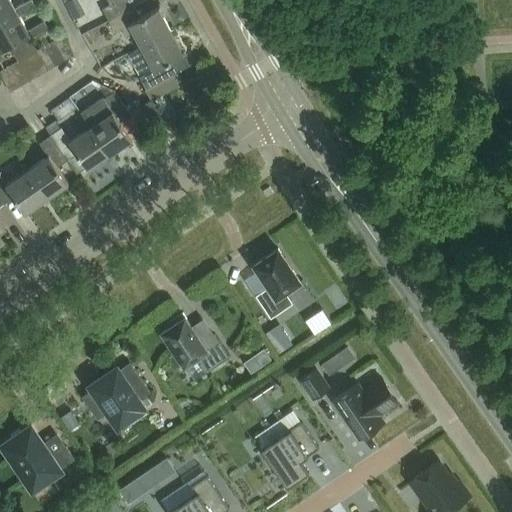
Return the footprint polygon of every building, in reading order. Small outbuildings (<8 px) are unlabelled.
[(27,0),(14,8),(10,0),(0,0),(0,20),(16,11),(19,16),(36,6),(32,0),(27,0)] [(76,0),(67,0),(65,1),(75,19),(84,14),(76,0)] [(94,28),(109,20),(135,6),(131,0),(115,0),(87,15),(94,28)] [(172,29),(159,6),(141,16),(135,6),(109,20),(115,31),(129,23),(141,46),(172,29)] [(27,30),(19,16),(16,11),(0,20),(0,50),(28,34),(31,38),(48,28),(44,20),(27,30)] [(172,29),(141,46),(153,67),(139,75),(151,97),(177,83),(166,63),(185,53),(172,29)] [(63,35),(54,40),(65,60),(75,55),(63,35)] [(54,40),(45,45),(56,65),(65,60),(54,40)] [(45,45),(36,50),(47,71),(56,65),(45,45)] [(17,61),(26,55),(28,54),(24,47),(13,53),(17,61)] [(37,76),(47,71),(36,50),(28,54),(26,55),(37,76)] [(28,81),(37,76),(26,55),(17,61),(28,81)] [(17,61),(8,66),(19,86),(28,81),(17,61)] [(8,66),(0,70),(0,74),(10,91),(19,86),(8,66)] [(101,84),(99,87),(106,96),(114,90),(101,84)] [(129,113),(115,91),(104,100),(101,96),(93,102),(103,118),(91,127),(110,154),(132,139),(121,123),(130,116),(131,116),(129,113)] [(136,99),(131,102),(135,108),(140,104),(136,99)] [(153,100),(142,107),(153,124),(164,117),(153,100)] [(164,117),(153,124),(157,130),(168,123),(164,117)] [(89,169),(110,154),(91,127),(70,141),(61,128),(50,135),(67,160),(78,153),(86,164),(89,169)] [(58,167),(67,160),(50,135),(39,143),(48,156),(28,170),(47,198),(69,183),(58,167)] [(78,153),(67,160),(75,171),(86,164),(78,153)] [(25,213),(47,198),(28,170),(7,185),(0,174),(0,197),(4,203),(14,196),(25,213)] [(278,248),(254,264),(269,286),(256,295),(271,318),(293,303),(285,291),(301,281),(278,248)] [(208,371),(228,356),(214,335),(204,342),(185,314),(160,331),(184,367),(199,357),(208,371)] [(278,351),(293,339),(282,325),(267,336),(278,351)] [(254,355),(243,362),(251,373),(261,366),(271,359),(264,348),(254,355)] [(330,358),(322,364),(329,374),(338,369),(330,358)] [(93,388),(82,395),(97,418),(108,411),(118,426),(145,407),(139,399),(149,391),(129,361),(118,368),(117,366),(90,384),(93,388)] [(313,398),(328,388),(316,370),(301,380),(313,398)] [(358,383),(334,399),(360,437),(383,422),(378,414),(398,401),(383,378),(363,392),(358,383)] [(71,410),(61,417),(69,429),(80,423),(71,410)] [(13,437),(4,443),(16,460),(12,463),(20,475),(24,473),(33,486),(51,474),(60,487),(84,471),(67,446),(52,456),(31,425),(22,431),(19,427),(10,433),(13,437)] [(307,431),(267,457),(293,495),(315,481),(307,470),(325,457),(307,431)] [(168,457),(155,466),(163,479),(177,470),(168,457)] [(438,460),(411,480),(434,511),(456,511),(453,507),(470,495),(458,480),(455,482),(438,460)] [(94,472),(83,479),(90,488),(100,482),(94,472)] [(195,491),(168,510),(170,511),(223,511),(230,508),(207,474),(191,485),(195,491)] [(131,482),(120,490),(128,503),(140,495),(131,482)]
